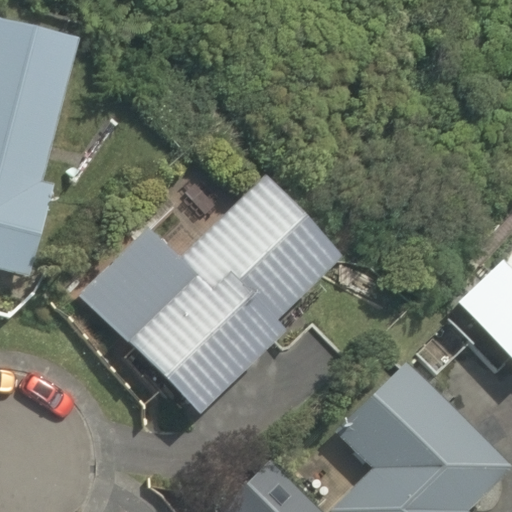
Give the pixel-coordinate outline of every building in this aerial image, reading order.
[(103,78),(6,49),(0,68),(0,280),(50,296),(78,204),(66,201),(103,78)] [(350,291),(281,209),(188,286),(145,235),(81,290),(206,439),(290,368),(277,352),(350,291)] [(511,284),(472,320),(511,365),(511,284)] [(511,511),(511,476),(414,389),(354,455),(376,474),(341,511),(511,511)] [(311,511),(280,480),(246,511),(311,511)]
